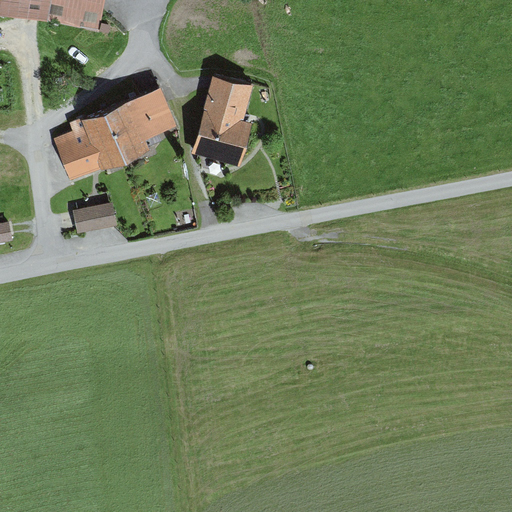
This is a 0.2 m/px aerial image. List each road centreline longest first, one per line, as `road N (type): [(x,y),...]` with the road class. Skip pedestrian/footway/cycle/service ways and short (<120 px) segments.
road 1 (residential): [(511,180),(0,277)]
road 2 (track): [(291,222),(308,235),(446,251),(511,272)]
road 3 (track): [(0,139),(36,141),(25,49)]
